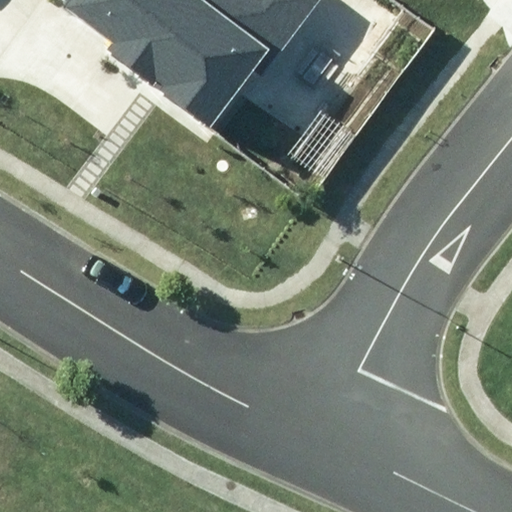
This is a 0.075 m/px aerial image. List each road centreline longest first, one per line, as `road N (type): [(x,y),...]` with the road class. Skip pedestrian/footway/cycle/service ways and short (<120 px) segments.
road 1 (residential): [(321,441),(0,266)]
road 2 (residential): [(321,441),(412,275),(511,133)]
road 3 (residential): [(476,511),(321,441)]
